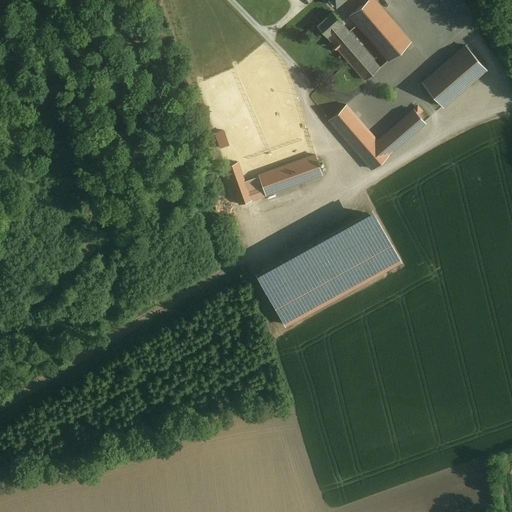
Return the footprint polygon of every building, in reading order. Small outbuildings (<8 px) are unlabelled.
[(410,41),(375,0),(357,0),(362,5),(349,15),(388,61),(410,41)] [(379,68),(331,13),(317,24),(364,80),(379,68)] [(486,71),(465,45),(422,82),(443,107),(486,71)] [(377,140),(347,105),(330,119),(372,168),(425,122),(413,108),(377,140)] [(322,175),(316,154),(258,175),(266,194),(322,175)] [(251,200),(237,162),(226,166),(240,204),(251,200)] [(371,207),(255,272),(286,327),(402,262),(371,207)]
